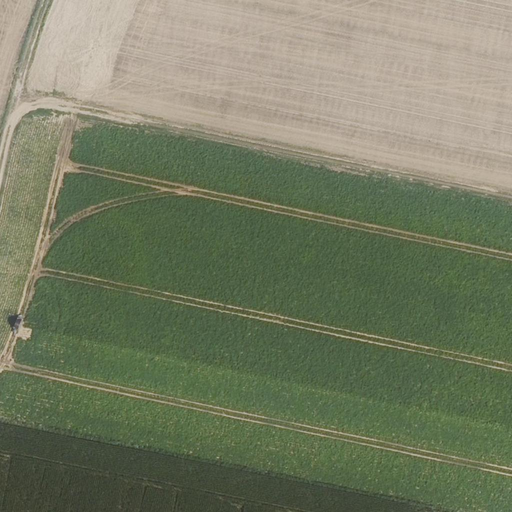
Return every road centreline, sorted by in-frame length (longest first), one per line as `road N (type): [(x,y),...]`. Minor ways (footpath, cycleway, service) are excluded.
road 1 (track): [(0,169),(12,115),(40,102),(511,200)]
road 2 (track): [(12,115),(48,0)]
